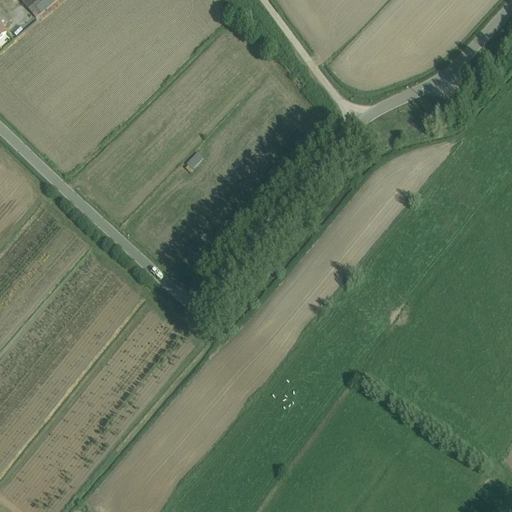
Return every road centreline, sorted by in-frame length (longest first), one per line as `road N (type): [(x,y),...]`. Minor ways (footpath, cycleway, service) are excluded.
road 1 (tertiary): [(0,127),(185,298),(197,300),(218,286),(352,129)]
road 2 (tertiary): [(373,114),(450,71),(511,5)]
road 3 (unclassified): [(263,0),(341,104)]
